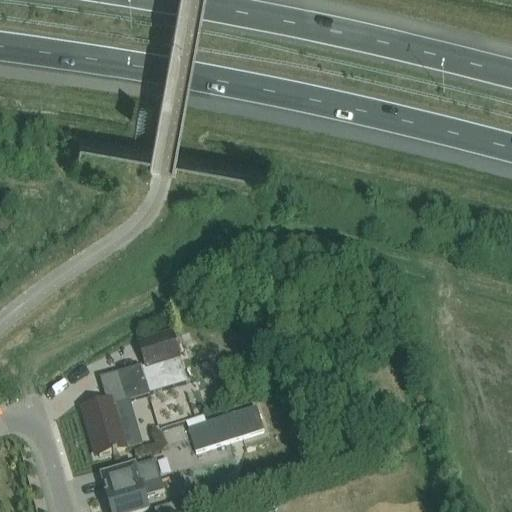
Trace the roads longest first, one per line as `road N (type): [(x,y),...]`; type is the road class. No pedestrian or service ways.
road 1 (motorway): [(0,47),(140,67),(511,147)]
road 2 (motorway): [(511,74),(170,0)]
road 3 (unclassified): [(65,511),(43,435),(30,423),(0,424)]
